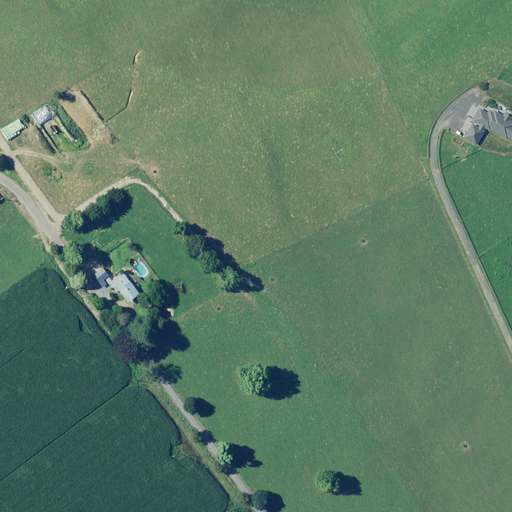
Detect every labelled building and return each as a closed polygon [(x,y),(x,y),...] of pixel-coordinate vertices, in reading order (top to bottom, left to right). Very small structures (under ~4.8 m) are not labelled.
[(511,122),(510,121),(511,116),(511,115),(505,111),(502,115),(493,110),(492,111),(487,108),(485,111),(479,108),(471,120),(480,125),(478,128),(472,124),(464,138),(476,146),(486,130),(489,132),(490,130),(506,140),(507,138),(511,141),(511,122)] [(130,231),(126,235),(130,239),(134,234),(130,231)] [(96,253),(93,250),(86,257),(88,260),(96,253)] [(104,263),(99,255),(89,263),(95,270),(104,263)] [(139,294),(123,274),(110,283),(117,292),(119,291),(128,303),(139,294)]
